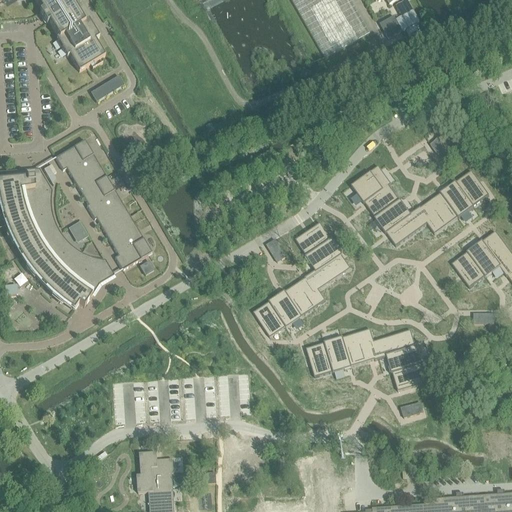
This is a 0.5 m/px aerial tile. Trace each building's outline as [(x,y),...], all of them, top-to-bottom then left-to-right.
[(33,0),(42,13),(39,15),(46,26),(49,25),(58,40),(56,41),(67,59),(69,57),(79,74),(105,58),(95,41),(99,39),(88,21),(84,23),(74,8),(77,7),(72,0),(33,0)] [(370,35),(350,0),(290,0),(325,60),(370,35)] [(413,13),(396,22),(402,33),(419,24),(413,13)] [(388,41),(402,33),(396,22),(394,18),(379,26),(388,41)] [(118,78),(90,95),(96,104),(124,87),(118,78)] [(435,143),(431,146),(436,152),(444,147),(438,138),(434,141),(435,143)] [(93,157),(84,142),(55,160),(62,173),(66,171),(81,195),(107,180),(97,164),(95,165),(91,158),(93,157)] [(444,147),(436,152),(440,159),(444,156),(446,158),(450,155),(449,155),(444,147)] [(379,168),(352,187),(396,248),(428,225),(435,236),(458,220),(490,197),(472,172),(411,215),(390,187),(392,186),(379,168)] [(105,262),(103,262),(94,260),(85,257),(77,252),(69,247),(63,240),(58,232),(54,224),(52,215),(51,205),(51,196),(52,193),(40,173),(13,175),(12,173),(0,174),(0,189),(1,198),(4,213),(9,227),(15,241),(22,255),(23,257),(32,269),(41,281),(51,291),(62,301),(74,309),(75,311),(79,306),(84,309),(99,286),(114,277),(105,262)] [(114,193),(107,180),(81,195),(88,207),(86,208),(94,222),(96,221),(103,232),(129,216),(121,204),(119,205),(113,194),(114,193)] [(129,216),(103,232),(118,258),(114,260),(122,272),(152,255),(143,240),(141,241),(137,234),(139,233),(129,216)] [(77,244),(89,237),(80,222),(68,229),(77,244)] [(316,271),(253,314),(270,339),(286,328),(286,329),(303,318),(302,317),(326,301),(319,291),(351,269),(321,224),(296,241),(316,271)] [(467,255),(451,267),(469,291),(485,280),(488,278),(499,270),(506,280),(507,279),(511,285),(511,256),(495,234),(482,244),(482,243),(466,255),(467,255)] [(272,246),(267,249),(271,256),(280,250),(275,242),(271,245),(272,246)] [(280,250),(271,256),(276,263),(280,260),(281,262),(285,259),(280,250)] [(17,289),(5,290),(6,298),(18,297),(17,289)] [(475,321),(473,321),(473,326),(483,326),(483,316),(475,316),(475,321)] [(492,316),(483,316),(483,326),(493,326),(493,321),(492,321),(492,316)] [(324,346),(306,351),(314,380),(332,374),(333,375),(351,369),(371,363),(374,362),(374,363),(386,359),(391,376),(392,375),(398,394),(426,385),(421,367),(422,367),(416,348),(415,348),(410,333),(374,344),(370,332),(343,340),(342,339),(324,345),(324,346)] [(420,404),(410,407),(413,417),(421,414),(419,410),(421,409),(420,404)] [(410,407),(400,410),(402,415),(404,414),(405,419),(413,417),(410,407)] [(105,453),(94,461),(97,464),(107,457),(105,453)] [(140,478),(136,478),(138,495),(148,495),(149,511),(174,511),(172,476),(174,476),(172,461),(157,462),(157,455),(153,455),(139,456),(140,478)] [(203,464),(193,464),(194,476),(204,475),(203,464)] [(413,469),(402,470),(402,480),(406,480),(410,480),(413,479),(413,469)] [(215,475),(205,476),(206,486),(216,485),(215,475)] [(511,511),(511,495),(504,496),(497,496),(463,498),(456,499),(432,501),(432,506),(372,510),(372,511),(511,511)]
